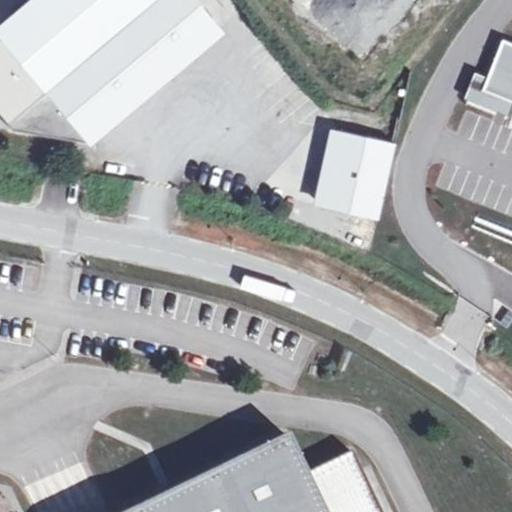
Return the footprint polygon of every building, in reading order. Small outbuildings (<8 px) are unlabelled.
[(192,0),(153,0),(5,126),(83,144),(219,34),(192,0)] [(511,42),(502,39),(485,81),(482,89),(511,101),(511,42)] [(511,101),(482,89),(485,81),(476,77),(468,97),(508,113),(511,101)] [(394,142),(337,130),(320,205),(377,218),(394,142)] [(379,511),(350,450),(303,473),(283,433),(118,511),(379,511)]
